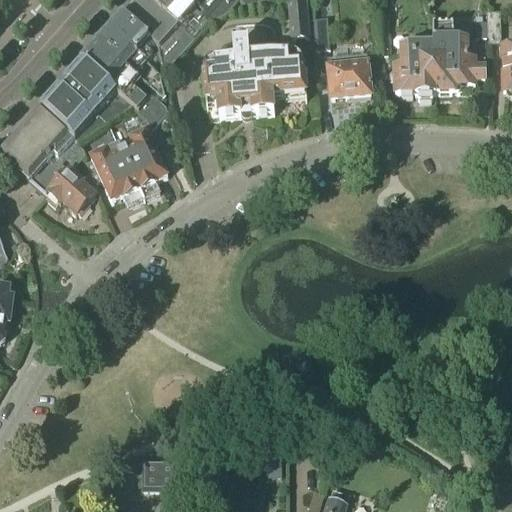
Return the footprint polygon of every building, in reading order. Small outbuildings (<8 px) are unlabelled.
[(105,89),(135,115),(147,125),(153,137),(169,119),(168,113),(139,89),(140,87),(173,115),(168,95),(165,79),(213,28),(202,19),(202,20),(197,15),(179,0),(143,0),(121,25),(99,51),(82,70),(105,89)] [(202,19),(213,28),(214,27),(227,21),(241,6),(247,12),(284,2),(285,0),(185,0),(197,10),(205,17),(202,19)] [(291,46),(310,44),(306,3),(287,5),(291,46)] [(487,18),(487,28),(487,44),(487,50),(500,49),(500,18),(487,18)] [(315,57),(329,56),(327,25),(313,26),(315,57)] [(375,63),(391,61),(388,28),(372,30),(375,63)] [(475,44),(487,44),(487,28),(475,28),(475,44)] [(436,45),(437,101),(472,100),(476,96),(476,88),(487,88),(486,65),(475,65),(475,48),(468,49),(468,39),(454,39),(454,33),(435,33),(435,45),(436,45)] [(251,64),(251,52),(249,47),(245,45),(240,45),(236,48),(235,53),(236,65),(215,67),(210,69),(206,74),(205,80),(208,108),(219,107),(221,125),(243,123),(242,117),(254,116),(254,123),(276,121),(275,103),(308,101),(306,73),(304,67),(299,62),(293,60),(251,64)] [(421,106),(437,106),(437,101),(436,45),(435,45),(416,46),(417,55),(403,55),(404,73),(396,74),(397,102),(417,101),(421,106)] [(358,105),(357,103),(372,101),(368,62),(328,66),(333,106),(348,104),(348,106),(358,105)] [(74,78),(40,116),(80,152),(135,115),(105,89),(82,70),(74,78)] [(48,201),(49,202),(72,175),(86,160),(85,156),(80,152),(40,116),(3,158),(3,164),(47,203),(48,201)] [(120,152),(145,205),(161,198),(157,188),(169,183),(148,139),(120,152)] [(120,152),(87,167),(97,188),(102,185),(114,209),(125,204),(130,213),(145,205),(120,152)] [(58,210),(61,212),(63,210),(64,211),(67,208),(80,220),(97,201),(83,189),(86,187),(72,175),(49,202),(50,202),(46,206),(55,214),(58,210)] [(9,305),(10,295),(0,293),(0,351),(4,347),(6,330),(8,330),(11,305),(9,305)] [(193,497),(193,468),(143,468),(142,497),(193,497)] [(345,511),(349,502),(332,496),(326,511),(345,511)]
